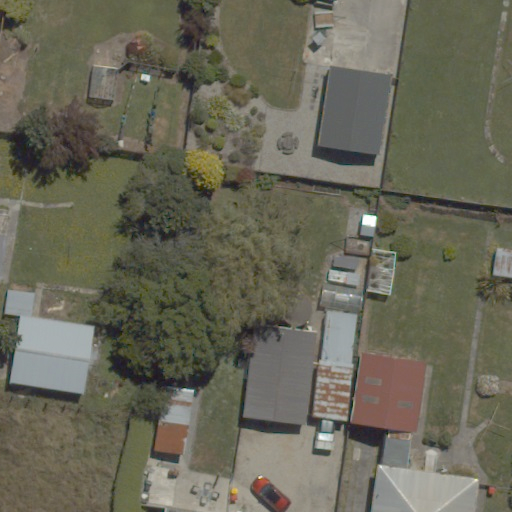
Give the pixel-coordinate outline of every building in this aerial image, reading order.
[(385,83),(325,77),(317,153),(377,160),(385,83)] [(0,281),(2,282),(9,240),(0,238),(0,281)] [(402,245),(372,245),(371,301),(401,302),(402,245)] [(39,295),(6,291),(2,319),(21,322),(13,388),(78,396),(83,361),(106,364),(110,326),(36,317),(39,295)] [(348,425),(356,355),(360,314),(328,310),(316,421),(348,425)] [(307,325),(253,321),(244,426),(298,430),(307,325)] [(356,355),(348,425),(418,433),(426,363),(356,355)] [(471,511),(475,482),(377,469),(371,511),(471,511)]
